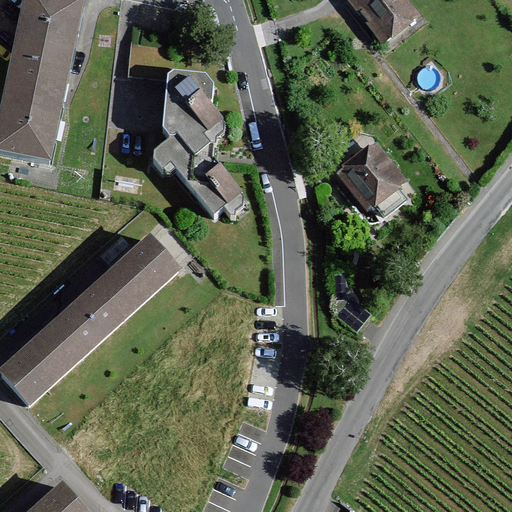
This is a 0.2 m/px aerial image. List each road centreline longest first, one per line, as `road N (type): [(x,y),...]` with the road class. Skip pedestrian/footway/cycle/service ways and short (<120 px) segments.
road 1 (residential): [(248,511),(295,392),(301,258),(237,1)]
road 2 (tertiary): [(307,511),(434,281),(511,182)]
road 3 (residential): [(0,364),(129,249)]
road 4 (residential): [(104,511),(0,391)]
